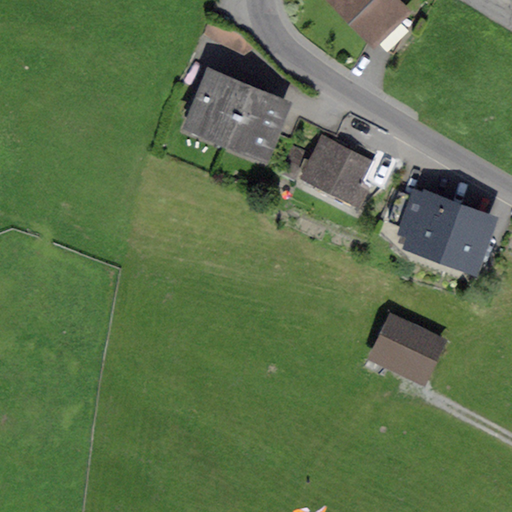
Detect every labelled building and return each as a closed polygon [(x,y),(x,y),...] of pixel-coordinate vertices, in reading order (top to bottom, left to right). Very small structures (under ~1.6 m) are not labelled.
[(396,45),(413,17),(400,9),(391,0),(342,0),(374,33),(396,45)] [(193,120),(263,149),(282,103),(214,75),(212,74),(193,120)] [(365,176),(384,186),(390,174),(326,142),(311,171),(356,194),(365,176)] [(291,147),(281,170),(292,175),(302,151),(291,147)] [(413,243),(412,246),(468,267),(486,220),(399,189),(389,218),(406,224),(401,240),(413,243)] [(393,316),(377,349),(425,372),(440,339),(393,316)]
